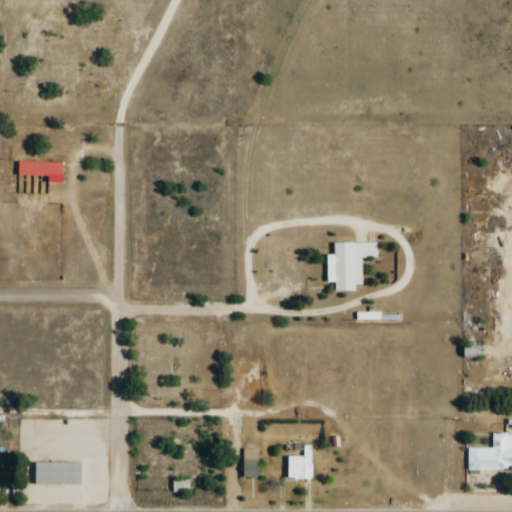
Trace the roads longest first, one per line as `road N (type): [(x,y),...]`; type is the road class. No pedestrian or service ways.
road 1 (residential): [(122,511),(124,75)]
road 2 (residential): [(0,296),(105,298),(139,311),(247,310)]
